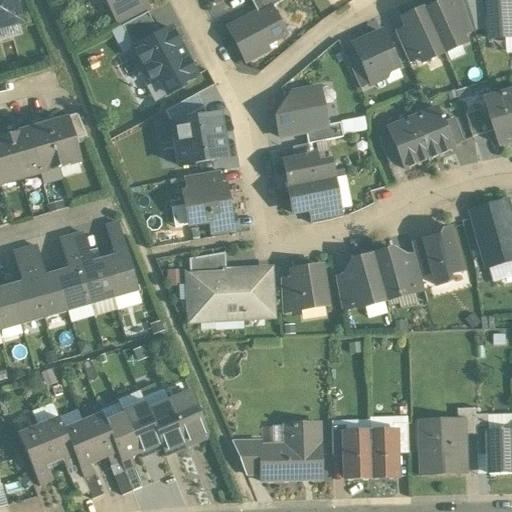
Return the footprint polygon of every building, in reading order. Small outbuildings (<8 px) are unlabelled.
[(12,0),(0,0),(0,28),(19,23),(12,0)] [(104,0),(111,13),(135,0),(104,0)] [(135,0),(111,13),(119,28),(146,14),(148,12),(142,0),(135,0)] [(256,0),(251,3),(256,14),(269,7),(270,9),(286,0),(256,0)] [(458,0),(449,5),(448,5),(459,29),(457,30),(460,37),(461,36),(473,31),(462,0),(458,0)] [(511,0),(485,0),(488,40),(511,38),(511,0)] [(448,3),(435,9),(435,7),(424,12),(423,12),(442,54),(464,44),(461,36),(460,37),(457,30),(459,29),(448,5),(449,5),(448,3)] [(256,14),(227,30),(245,63),(266,52),(264,47),(284,36),(270,9),(269,7),(256,14)] [(442,54),(423,12),(424,12),(423,10),(401,20),(405,30),(418,58),(420,64),(442,54)] [(146,14),(121,27),(132,48),(133,49),(158,36),(146,14)] [(119,28),(110,33),(121,54),(132,48),(121,27),(119,28)] [(158,36),(133,49),(151,84),(158,81),(166,96),(181,88),(180,85),(195,77),(170,30),(158,36)] [(405,30),(394,35),(407,63),(418,58),(405,30)] [(396,68),(380,33),(352,46),(356,55),(357,56),(370,85),(384,79),(386,73),(396,68)] [(356,55),(345,60),(359,90),(370,85),(357,56),(356,55)] [(151,84),(148,86),(156,103),(167,97),(166,96),(158,81),(151,84)] [(275,119),(280,139),(305,134),(326,130),(318,89),(291,94),(275,119)] [(511,94),(487,102),(489,108),(490,109),(497,131),(499,140),(501,148),(511,144),(511,94)] [(195,97),(165,112),(171,125),(201,110),(195,97)] [(489,108),(464,116),(473,139),(497,131),(490,109),(489,108)] [(201,110),(171,125),(179,166),(223,158),(216,119),(206,121),(201,110)] [(435,110),(411,120),(428,161),(452,151),(450,147),(441,125),(435,110)] [(76,115),(64,119),(65,121),(71,142),(85,137),(76,115)] [(428,161),(411,120),(387,130),(390,138),(399,160),(404,171),(428,161)] [(453,120),(441,125),(450,147),(462,143),(453,120)] [(65,121),(45,126),(58,169),(77,164),(71,142),(65,121)] [(45,126),(26,132),(38,175),(58,169),(45,126)] [(326,130),(305,134),(307,146),(342,139),(340,128),(326,130)] [(26,132),(7,138),(19,180),(38,175),(26,132)] [(7,138),(0,139),(0,185),(19,180),(7,138)] [(390,138),(378,143),(388,165),(399,160),(390,138)] [(299,147),(291,149),(293,160),(302,159),(299,147)] [(291,149),(272,153),(274,165),(282,163),(293,160),(291,149)] [(314,157),(282,163),(287,189),(332,180),(328,164),(319,166),(315,163),(314,157)] [(218,173),(183,179),(186,194),(221,188),(218,173)] [(287,189),(292,215),(308,212),(337,206),(337,204),(332,180),(287,189)] [(186,194),(182,195),(184,207),(188,226),(207,223),(229,220),(229,218),(224,188),(221,188),(186,194)] [(337,206),(308,212),(311,226),(328,222),(341,218),(338,204),(337,204),(337,206)] [(511,220),(507,204),(472,214),(488,267),(511,260),(511,220)] [(184,207),(171,209),(174,229),(188,226),(184,207)] [(229,218),(229,220),(207,223),(209,236),(236,231),(233,218),(229,218)] [(117,224),(104,227),(110,247),(122,244),(117,224)] [(441,238),(423,243),(432,274),(431,274),(435,287),(451,282),(450,277),(463,273),(451,230),(440,233),(441,238)] [(81,234),(70,237),(76,257),(87,254),(81,234)] [(70,237),(58,240),(64,261),(76,257),(70,237)] [(423,243),(410,246),(413,258),(419,277),(431,274),(432,274),(423,243)] [(136,293),(122,244),(110,247),(113,258),(102,261),(112,299),(113,299),(136,293)] [(35,247),(24,250),(30,271),(41,267),(35,247)] [(24,250),(12,254),(18,274),(30,271),(24,250)] [(394,257),(393,252),(372,257),(384,302),(423,291),(419,277),(413,258),(401,261),(394,257)] [(102,261),(90,264),(87,254),(76,257),(90,306),(112,299),(102,261)] [(223,255),(188,261),(189,278),(225,276),(223,255)] [(76,257),(64,261),(67,271),(56,274),(67,313),(90,306),(76,257)] [(372,257),(350,264),(352,269),(348,276),(359,306),(363,308),(384,302),(372,257)] [(56,274),(44,277),(41,267),(30,271),(43,319),(67,313),(56,274)] [(320,268),(290,272),(293,287),(294,287),(297,312),(326,307),(320,268)] [(30,271),(18,274),(21,284),(9,287),(20,326),(43,319),(30,271)] [(225,276),(189,278),(191,321),(269,316),(266,274),(225,276)] [(359,306),(348,276),(334,280),(340,311),(359,306)] [(9,287),(0,290),(0,331),(20,326),(9,287)] [(293,287),(279,289),(281,314),(297,312),(294,287),(293,287)] [(136,293),(113,299),(116,310),(139,304),(136,293)] [(189,393),(166,403),(186,449),(198,443),(197,440),(206,436),(189,393)] [(186,449),(166,403),(145,411),(161,450),(164,458),(186,449)] [(142,404),(121,413),(122,416),(138,455),(140,459),(161,450),(145,411),(142,404)] [(475,410),(457,410),(457,421),(464,421),(464,436),(476,436),(476,428),(475,410)] [(100,415),(81,423),(97,463),(106,459),(109,468),(110,468),(119,465),(120,464),(103,424),(103,423),(100,415)] [(138,455),(122,416),(103,424),(120,464),(119,465),(122,472),(132,468),(133,468),(129,459),(138,455)] [(56,419),(36,427),(52,464),(60,461),(66,476),(67,475),(78,471),(61,431),(56,419)] [(457,421),(423,422),(424,451),(419,451),(419,478),(465,476),(464,436),(464,421),(457,421)] [(97,463),(81,423),(61,431),(78,471),(82,480),(92,476),(93,476),(89,466),(97,463)] [(291,446),(260,447),(260,443),(258,443),(259,475),(259,483),(293,482),(293,479),(319,478),(318,425),(290,426),(291,446)] [(406,426),(392,427),(392,434),(393,434),(394,455),(407,454),(406,426)] [(36,427),(16,436),(38,487),(50,482),(44,468),(52,464),(36,427)] [(343,428),(330,428),(331,457),(343,456),(342,435),(343,435),(343,428)] [(487,428),(476,428),(476,436),(477,456),(488,456),(488,433),(487,428)] [(511,431),(488,433),(488,456),(489,476),(511,475),(511,431)] [(392,434),(368,435),(369,479),(395,479),(394,455),(393,434),(392,434)] [(343,435),(342,435),(343,456),(344,480),(369,479),(368,435),(343,435)] [(258,443),(230,444),(243,476),(259,475),(258,443)] [(119,465),(110,468),(109,468),(112,476),(122,472),(119,465)] [(132,468),(122,472),(131,492),(140,488),(132,468)] [(78,471),(67,475),(77,498),(88,494),(82,480),(78,471)] [(122,472),(112,476),(120,497),(131,492),(122,472)] [(101,496),(92,476),(82,480),(88,494),(90,501),(101,496)]
